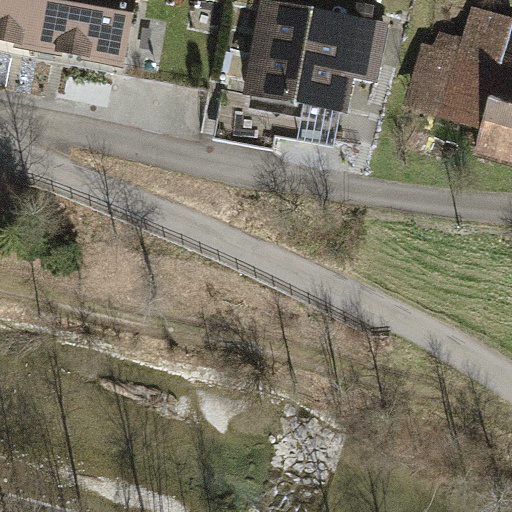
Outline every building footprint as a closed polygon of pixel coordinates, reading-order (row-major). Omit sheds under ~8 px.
[(40,54),(50,0),(0,0),(0,46),(24,51),(40,54)] [(126,70),(138,11),(139,0),(50,0),(40,54),(58,57),(126,70)] [(264,3),(247,98),(349,116),(355,79),(379,84),(389,25),(264,3)] [(138,11),(126,70),(211,86),(223,27),(138,11)] [(511,20),(475,11),(467,45),(441,38),(438,51),(425,47),(407,120),(487,139),(483,159),(511,166),(511,20)]
